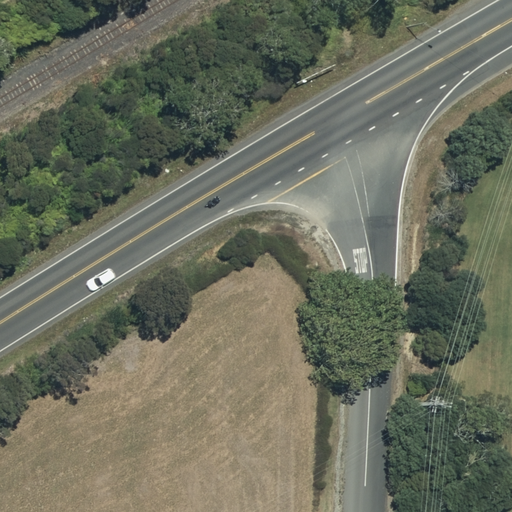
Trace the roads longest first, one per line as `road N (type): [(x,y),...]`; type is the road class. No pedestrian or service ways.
road 1 (tertiary): [(364,511),(372,279),(352,180),(325,125)]
road 2 (primary): [(0,328),(325,125)]
road 3 (primary): [(325,125),(511,15)]
